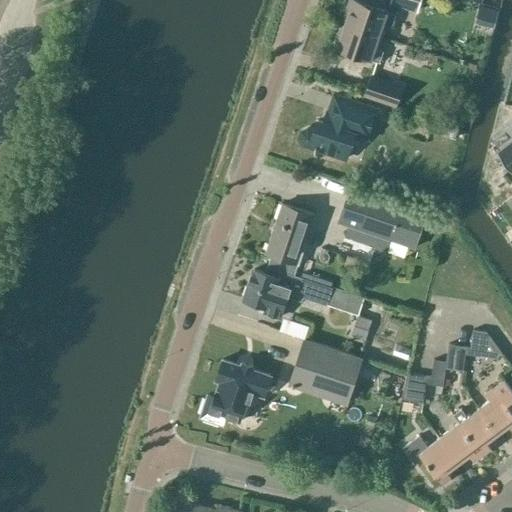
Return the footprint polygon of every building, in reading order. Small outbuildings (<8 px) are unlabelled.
[(381,21),(389,24),(393,12),(355,0),(348,0),(341,22),(377,34),(381,21)] [(392,0),(392,4),(418,12),(421,0),(392,0)] [(372,47),(377,34),(341,22),(333,47),(376,61),(380,49),(372,47)] [(370,76),(364,94),(394,104),(400,86),(370,76)] [(299,137),(302,143),(315,148),(314,150),(318,151),(318,149),(346,158),(355,133),(370,138),(379,110),(335,94),(329,111),(327,111),(326,112),(328,113),(325,122),(318,119),(314,130),(308,128),(301,131),(299,137)] [(511,137),(497,149),(511,168),(511,137)] [(415,248),(426,214),(350,188),(339,222),(349,225),(345,237),(397,254),(400,243),(415,248)] [(268,265),(267,265),(264,272),(272,275),(274,268),(295,275),(298,263),(315,214),(283,203),(266,252),(271,254),(268,265)] [(364,298),(295,275),(274,268),(272,275),(264,272),(254,269),(245,299),(270,307),(269,313),(288,320),(296,297),(310,302),(311,298),(359,314),(364,298)] [(361,317),(354,336),(365,340),(371,321),(361,317)] [(466,346),(465,352),(470,353),(496,357),(503,353),(487,331),(474,329),(473,329),(471,346),(466,346)] [(304,339),(289,385),(346,403),(361,358),(304,339)] [(447,361),(446,368),(460,370),(463,371),(463,370),(465,352),(466,346),(449,343),(446,360),(447,361)] [(214,397),(208,394),(200,416),(222,423),(224,417),(239,421),(246,401),(251,403),(257,383),(267,386),(271,375),(252,368),(253,365),(242,362),(241,365),(223,359),(216,380),(219,382),(214,397)] [(427,375),(426,383),(442,385),(443,385),(446,368),(447,361),(446,360),(434,359),(431,376),(427,375)] [(407,374),(401,397),(424,400),(426,383),(427,375),(408,373),(407,374)] [(491,398),(479,407),(497,431),(508,423),(511,427),(511,408),(507,402),(511,398),(511,387),(504,379),(486,393),(491,398)] [(497,431),(479,407),(459,422),(482,452),(491,446),(486,440),(497,431)] [(459,422),(439,437),(458,461),(469,453),(474,459),(482,452),(459,422)] [(420,435),(403,447),(415,463),(423,457),(442,483),(451,476),(446,470),(458,461),(439,437),(428,446),(420,435)] [(217,510),(177,501),(175,511),(242,511),(243,511),(218,506),(217,510)]
